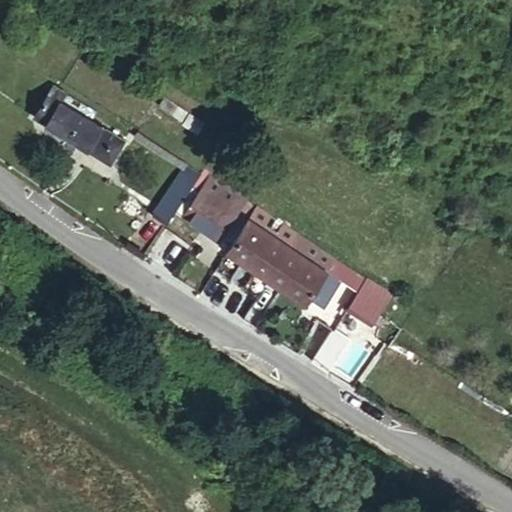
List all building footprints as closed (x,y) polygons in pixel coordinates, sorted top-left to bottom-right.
[(34,119),(45,124),(58,103),(63,105),(67,98),(52,89),(34,119)] [(45,124),(88,149),(100,128),(63,105),(58,103),(45,124)] [(100,128),(88,149),(110,162),(122,141),(100,128)] [(133,141),(181,174),(182,172),(186,167),(137,134),(133,141)] [(167,225),(195,182),(182,172),(181,174),(153,216),(167,225)] [(212,176),(183,217),(218,240),(247,200),(212,176)] [(259,208),(230,250),(309,303),(327,275),(350,291),(340,307),(349,313),(369,282),(259,208)] [(340,307),(350,291),(327,275),(309,303),(332,318),(340,307)] [(369,282),(349,313),(372,328),(394,295),(371,280),(369,282)]
